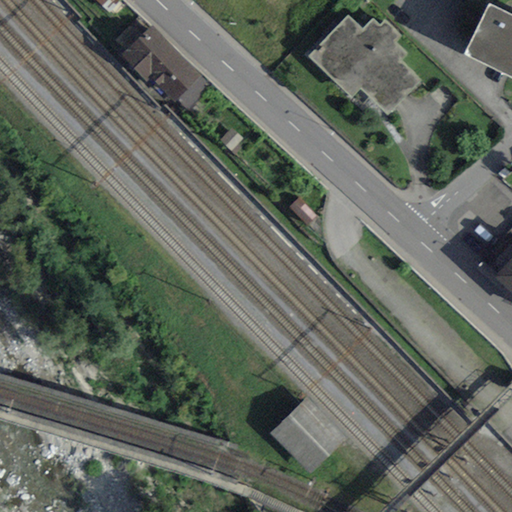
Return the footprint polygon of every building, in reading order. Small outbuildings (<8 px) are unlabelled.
[(511,16),(496,9),(476,48),(511,65),(511,16)] [(375,41),(359,25),(335,50),(342,57),(332,67),(370,104),(380,93),(404,117),(428,93),(402,67),(411,57),(385,31),(375,41)] [(210,88),(160,36),(141,54),(192,106),(210,88)] [(511,289),(511,259),(497,276),(511,289)] [(346,435),(307,396),(270,432),(309,472),(346,435)]
